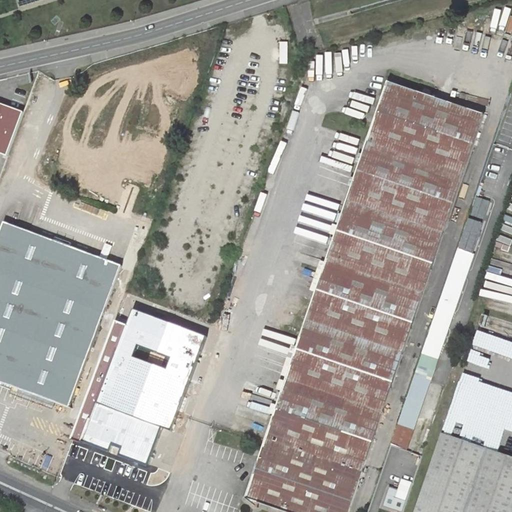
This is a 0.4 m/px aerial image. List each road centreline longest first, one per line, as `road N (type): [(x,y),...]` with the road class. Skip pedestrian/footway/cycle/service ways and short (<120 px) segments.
road 1 (unclassified): [(0,67),(251,0)]
road 2 (unknown): [(57,54),(18,186)]
